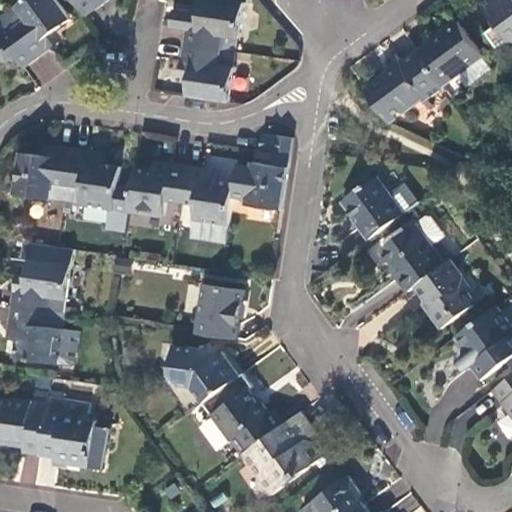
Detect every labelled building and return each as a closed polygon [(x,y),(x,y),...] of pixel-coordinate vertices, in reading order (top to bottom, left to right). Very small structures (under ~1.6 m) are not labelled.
[(29,20),(17,29),(38,58),(64,39),(57,30),(72,19),(57,0),(26,0),(19,6),(29,20)] [(76,0),(89,16),(102,6),(108,0),(76,0)] [(187,30),(185,44),(222,49),(224,34),(232,35),(237,1),(229,0),(203,0),(201,13),(174,9),(172,28),(187,30)] [(511,0),(488,0),(484,3),(511,39),(511,0)] [(459,21),(420,50),(446,86),(450,91),(464,80),(469,87),(496,68),(459,21)] [(4,38),(0,36),(0,64),(2,51),(14,52),(26,67),(38,58),(17,29),(4,38)] [(193,62),(188,95),(229,101),(234,66),(219,64),(222,49),(185,44),(183,61),(193,62)] [(446,86),(420,50),(367,88),(391,121),(426,96),(428,99),(446,86)] [(294,137),(265,133),(263,150),(274,152),(272,164),(255,162),(249,203),(284,208),(294,137)] [(23,152),(17,194),(52,199),(52,198),(67,200),(75,148),(43,143),(41,154),(23,152)] [(107,153),(75,148),(67,200),(82,202),(82,204),(116,209),(122,167),(105,164),(107,153)] [(157,171),(138,169),(132,211),(166,217),(168,200),(183,202),(189,165),(158,160),(157,171)] [(220,170),(189,165),(183,202),(198,205),(193,238),(228,243),(237,183),(218,181),(220,170)] [(367,183),(345,200),(362,223),(361,224),(372,239),(405,214),(378,178),(369,185),(367,183)] [(428,216),(384,248),(403,273),(399,276),(410,290),(419,284),(448,262),(434,244),(448,234),(436,217),(428,216)] [(18,274),(13,305),(65,313),(67,298),(69,298),(76,249),(27,241),(25,258),(31,259),(28,276),(18,274)] [(434,313),(444,327),(476,304),(463,286),(465,274),(453,258),(448,262),(419,284),(433,305),(434,313)] [(246,289),(206,283),(198,332),(239,338),(242,323),(240,323),(246,289)] [(65,313),(13,305),(8,338),(19,339),(17,356),(73,364),(77,361),(82,330),(64,328),(65,313)] [(511,322),(499,305),(458,335),(470,351),(460,358),(468,369),(474,365),(484,378),(511,357),(511,322)] [(198,332),(179,329),(172,376),(187,378),(192,384),(192,390),(203,404),(239,377),(228,362),(225,362),(226,355),(237,356),(239,338),(198,332)] [(511,376),(496,388),(511,409),(511,376)] [(233,439),(243,454),(248,451),(284,424),(272,409),(268,412),(250,387),(214,414),(223,426),(228,427),(236,437),(233,439)] [(49,403),(0,396),(0,436),(10,438),(9,443),(27,446),(26,452),(42,454),(49,403)] [(67,398),(50,396),(49,403),(42,454),(58,456),(57,463),(92,468),(94,457),(108,446),(111,429),(98,427),(98,421),(65,416),(67,398)] [(284,424),(248,451),(252,457),(253,460),(261,472),(261,479),(270,490),(277,491),(329,453),(318,438),(313,442),(308,436),(317,429),(303,410),(284,424)] [(349,475),(303,510),(305,511),(370,511),(356,493),(361,490),(349,475)]
